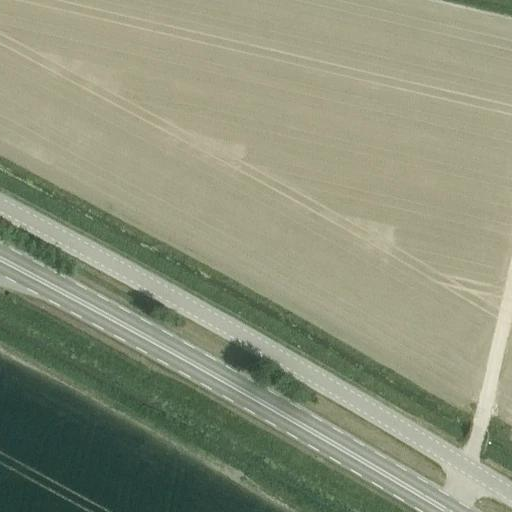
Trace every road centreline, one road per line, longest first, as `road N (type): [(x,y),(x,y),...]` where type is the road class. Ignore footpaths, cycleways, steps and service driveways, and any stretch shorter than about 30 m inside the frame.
road 1 (unclassified): [(511,495),(0,205)]
road 2 (track): [(0,151),(241,279),(511,438)]
road 3 (secondary): [(447,511),(0,259)]
road 4 (track): [(511,286),(454,511)]
